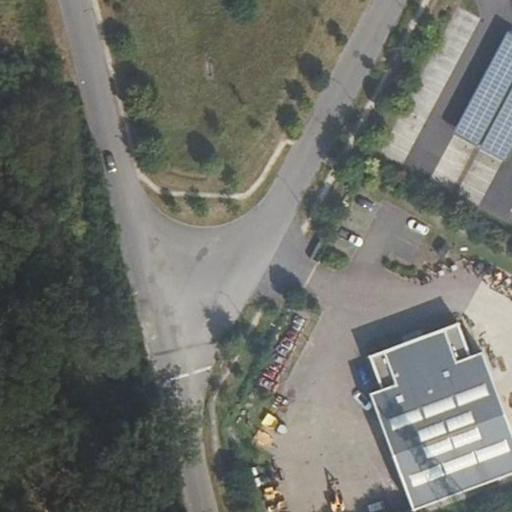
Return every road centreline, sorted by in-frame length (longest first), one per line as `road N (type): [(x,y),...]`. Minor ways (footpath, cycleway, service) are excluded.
road 1 (unclassified): [(152,325),(196,302),(262,234),(391,0)]
road 2 (unclassified): [(152,325),(72,0)]
